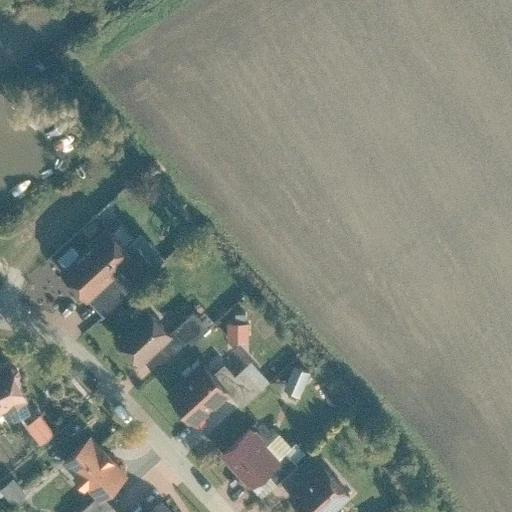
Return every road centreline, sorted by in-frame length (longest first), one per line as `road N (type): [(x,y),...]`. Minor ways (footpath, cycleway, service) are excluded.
road 1 (residential): [(0,323),(37,330),(85,363),(216,511)]
road 2 (track): [(0,323),(10,281),(136,155)]
